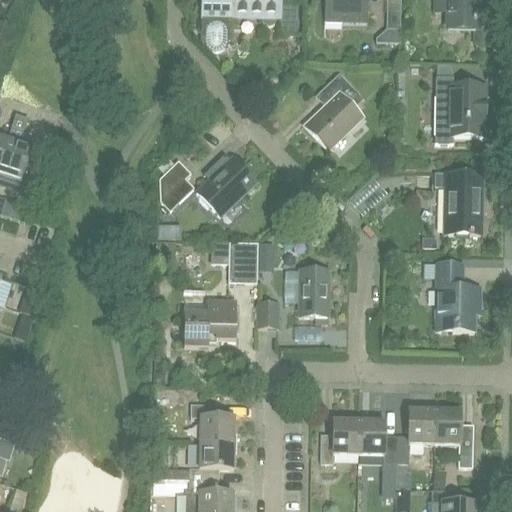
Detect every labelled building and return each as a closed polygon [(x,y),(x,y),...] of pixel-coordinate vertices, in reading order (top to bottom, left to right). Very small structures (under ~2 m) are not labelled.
[(200,0),(200,43),(201,43),(202,46),(204,49),(206,51),(209,53),(213,53),(216,53),(219,53),(222,51),(225,49),(227,46),(228,43),(229,20),(260,20),(261,24),(263,26),(267,28),(271,27),(274,24),(275,20),(278,20),(278,37),(296,37),(297,6),(278,6),(277,0),(200,0)] [(367,1),(376,1),(376,0),(322,0),(322,25),(367,26),(367,1)] [(432,0),(432,6),(446,7),(445,32),(472,32),(472,44),(486,45),(486,8),(474,8),(474,0),(432,0)] [(386,2),(386,33),(399,33),(399,3),(386,2)] [(359,120),(358,118),(352,111),(363,101),(339,76),(317,97),(326,107),(303,129),(326,153),(359,120)] [(449,119),(448,138),(480,140),(482,102),(473,102),(473,89),(446,88),(444,119),(449,119)] [(14,117),(6,142),(0,159),(0,177),(20,184),(25,167),(35,170),(41,153),(31,150),(33,144),(20,139),(26,121),(14,117)] [(195,197),(219,220),(254,185),(230,161),(195,197)] [(159,206),(183,184),(189,178),(176,165),(157,184),(159,206)] [(480,176),(432,175),(432,194),(443,194),(443,236),(480,236),(480,176)] [(192,193),(183,184),(159,206),(168,216),(192,193)] [(172,245),(155,244),(154,264),(171,265),(172,245)] [(209,266),(226,266),(226,287),(256,288),(257,247),(227,246),(210,245),(209,266)] [(435,334),(473,334),(473,308),(479,308),(479,291),(461,290),(462,266),(435,266),(435,334)] [(326,272),(305,272),(297,272),(297,273),(285,273),(285,296),(297,296),(297,319),(326,320),(326,272)] [(205,317),(182,317),(181,351),(205,351),(206,343),(233,344),(234,306),(205,305),(205,317)] [(256,307),(256,333),(279,333),(279,307),(256,307)] [(199,421),(199,446),(232,447),(233,422),(219,421),(219,409),(191,408),(190,421),(199,421)] [(433,448),(434,413),(407,413),(407,440),(395,440),(395,468),(407,468),(407,447),(433,448)] [(459,414),(434,413),(433,448),(459,448),(458,458),(470,458),(471,429),(459,429),(459,414)] [(357,457),(357,424),(332,423),(331,439),(320,439),(320,466),(331,466),(331,457),(357,457)] [(395,468),(395,440),(384,440),(384,425),(357,424),(357,457),(383,458),(383,468),(395,468)] [(189,444),(168,445),(169,458),(189,458),(189,444)] [(232,473),(232,447),(199,446),(199,472),(189,472),(189,473),(153,472),(153,482),(184,482),(184,484),(218,485),(218,472),(232,473)] [(218,497),(218,485),(184,484),(184,493),(189,493),(189,496),(198,497),(198,511),(231,511),(232,497),(218,497)] [(440,506),(439,511),(473,511),(474,506),(459,506),(460,494),(431,494),(431,506),(440,506)] [(275,503),(275,511),(298,511),(299,503),(275,503)]
